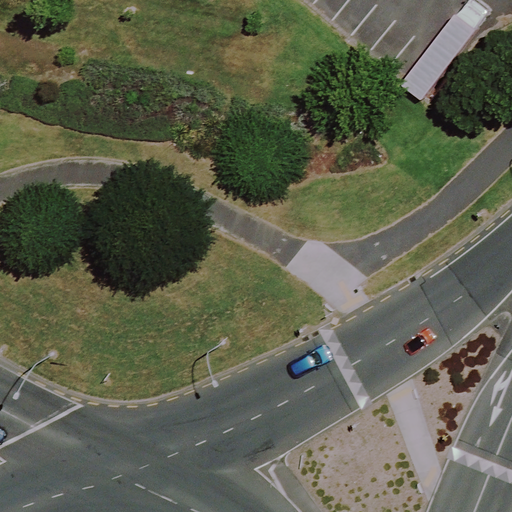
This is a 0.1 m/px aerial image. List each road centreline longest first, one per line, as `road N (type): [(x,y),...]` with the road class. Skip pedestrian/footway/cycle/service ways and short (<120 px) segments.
road 1 (tertiary): [(160,493),(320,392),(509,302)]
road 2 (tertiary): [(509,302),(453,511)]
